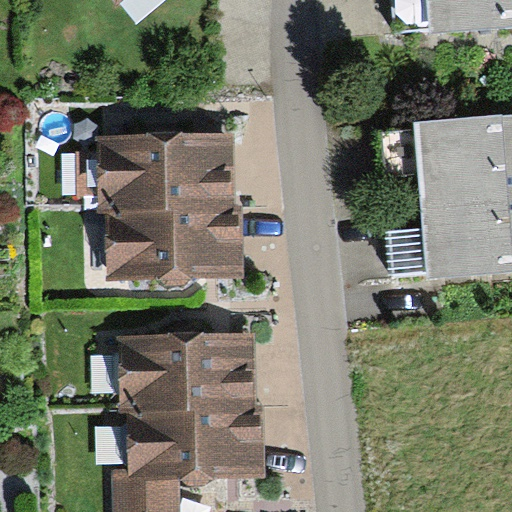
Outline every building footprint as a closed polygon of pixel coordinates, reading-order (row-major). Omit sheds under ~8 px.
[(511,34),(511,0),(428,0),(432,41),(511,34)] [(511,121),(414,130),(420,210),(511,201),(511,121)] [(98,221),(107,221),(240,219),(239,139),(97,142),(98,221)] [(511,283),(511,201),(420,210),(428,291),(511,283)] [(244,219),(240,219),(107,221),(108,289),(246,287),(244,219)] [(120,429),(128,429),(262,426),(259,337),(118,340),(120,429)] [(264,487),(262,426),(128,429),(128,477),(114,477),(114,511),(178,511),(178,489),(264,487)]
